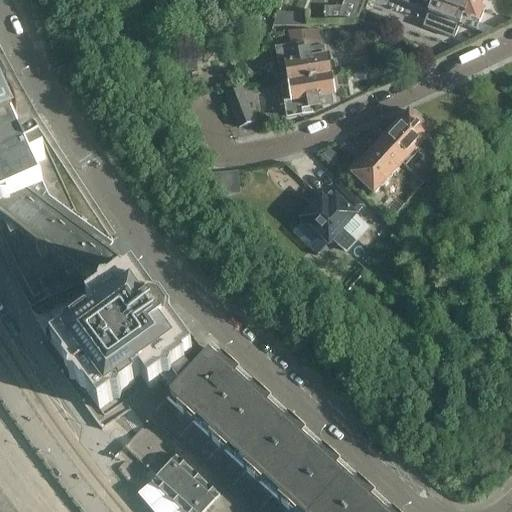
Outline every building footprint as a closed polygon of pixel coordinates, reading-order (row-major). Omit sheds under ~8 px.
[(392,0),(429,14),(426,20),(444,27),(453,0),(392,0)] [(453,0),(444,27),(457,32),(459,26),(476,32),(484,11),(486,12),(489,12),(493,0),(453,0)] [(278,12),(272,26),(307,26),(307,12),(278,12)] [(313,43),(311,29),(287,29),(290,47),(275,49),(281,84),(330,76),(327,57),(324,57),(323,47),(316,48),(315,42),(313,43)] [(248,32),(243,46),(256,51),(262,38),(248,32)] [(0,133),(15,126),(11,118),(14,117),(16,117),(16,106),(14,95),(9,85),(3,77),(0,74),(0,133)] [(330,76),(281,84),(287,119),(312,115),(311,109),(332,106),(331,95),(333,95),(330,76)] [(239,129),(254,123),(241,89),(225,95),(239,129)] [(380,143),(403,164),(431,134),(419,123),(419,122),(408,112),(380,143)] [(25,149),(15,127),(15,126),(0,133),(0,189),(36,174),(32,166),(45,160),(41,150),(38,146),(35,143),(25,149)] [(350,174),(373,196),(403,164),(380,143),(350,174)] [(89,278),(114,266),(121,263),(50,210),(53,206),(49,203),(36,193),(42,190),(41,189),(43,189),(36,174),(0,189),(0,219),(81,281),(84,283),(84,282),(89,279),(89,278)] [(200,174),(199,175),(222,197),(240,195),(237,174),(220,175),(213,175),(200,174)] [(363,207),(339,184),(323,201),(321,199),(301,220),(315,233),(316,232),(328,243),(332,239),(346,253),(368,229),(354,216),(363,207)] [(130,275),(123,265),(114,269),(114,268),(114,266),(89,278),(89,279),(89,280),(90,282),(91,282),(97,296),(86,304),(95,316),(88,322),(86,319),(51,345),(99,411),(134,385),(133,383),(140,378),(149,390),(160,382),(171,393),(172,394),(200,363),(192,356),(133,274),(130,275)] [(249,469),(291,423),(212,351),(200,363),(172,394),(170,397),(249,469)] [(296,511),(354,511),(370,495),(342,469),(346,465),(323,445),(320,449),(291,423),(249,469),(296,511)] [(205,511),(219,497),(175,457),(156,478),(155,478),(151,483),(182,511),(205,511)] [(354,511),(389,511),(370,495),(354,511)]
